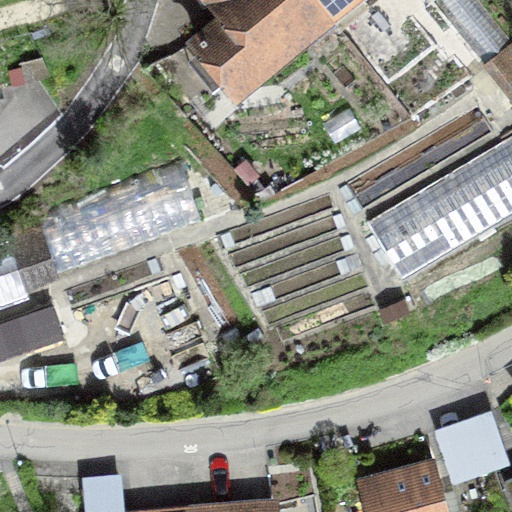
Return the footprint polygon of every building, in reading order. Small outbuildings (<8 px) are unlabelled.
[(236,97),(333,19),(317,0),(207,0),(217,10),(184,35),(236,97)] [(317,0),(333,19),(345,33),(386,0),(317,0)] [(430,0),(429,1),(484,64),(487,62),(511,101),(511,99),(511,42),(509,44),(474,0),(430,0)] [(360,127),(350,107),(323,120),(332,141),(360,127)] [(511,135),(364,224),(398,282),(511,214),(511,135)] [(246,183),(259,173),(246,157),(234,167),(246,183)] [(201,220),(180,160),(39,211),(60,270),(201,220)] [(295,183),(288,169),(268,179),(275,193),(295,183)] [(42,225),(0,238),(0,310),(31,299),(28,288),(59,277),(42,225)] [(0,353),(63,333),(53,304),(0,321),(0,353)] [(477,470),(509,460),(492,407),(460,417),(477,470)] [(451,479),(477,470),(460,417),(433,426),(451,479)] [(511,430),(510,432),(511,436),(511,472),(503,478),(511,503),(511,430)] [(450,511),(435,453),(357,473),(364,500),(354,503),(356,511),(450,511)] [(200,511),(199,499),(125,505),(122,470),(80,473),(82,511),(200,511)] [(280,511),(279,493),(199,499),(200,511),(280,511)]
